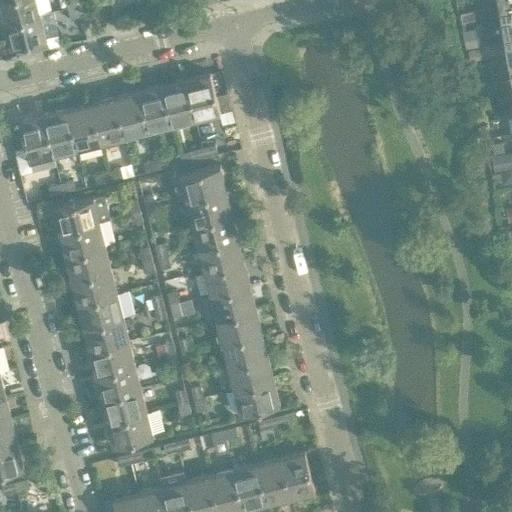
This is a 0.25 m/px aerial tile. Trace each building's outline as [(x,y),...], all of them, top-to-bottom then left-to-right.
[(37,0),(0,0),(5,20),(40,12),(37,0)] [(77,2),(67,5),(70,17),(80,14),(77,2)] [(511,2),(498,5),(502,23),(511,21),(511,2)] [(40,12),(5,20),(11,44),(46,35),(40,12)] [(511,21),(502,23),(505,40),(511,39),(511,21)] [(210,70),(185,76),(196,117),(220,110),(216,93),(210,70)] [(185,76),(162,82),(172,122),(196,117),(185,76)] [(162,82),(138,88),(148,128),(172,122),(162,82)] [(138,88),(115,94),(125,134),(148,128),(138,88)] [(228,90),(216,93),(220,110),(232,108),(228,90)] [(115,94),(91,100),(101,140),(125,134),(115,94)] [(91,100),(68,106),(78,146),(101,140),(91,100)] [(68,106),(44,112),(54,152),(78,146),(68,106)] [(29,158),(54,152),(44,112),(19,118),(29,158)] [(502,141),(493,142),(495,152),(504,151),(502,141)] [(215,142),(203,145),(205,155),(218,152),(215,142)] [(193,158),(205,155),(203,145),(191,148),(193,158)] [(168,154),(156,157),(158,167),(171,164),(168,154)] [(146,170),(158,167),(156,157),(143,160),(146,170)] [(180,173),(187,198),(227,188),(220,163),(180,173)] [(121,166),(108,169),(111,179),(123,176),(121,166)] [(99,182),(111,179),(108,169),(96,172),(99,182)] [(73,178),(61,181),(64,191),(76,188),(73,178)] [(51,194),(64,191),(61,181),(49,184),(51,194)] [(227,188),(187,198),(193,221),(232,211),(227,188)] [(104,192),(93,195),(54,205),(60,229),(100,219),(110,217),(104,192)] [(143,195),(146,208),(156,205),(153,193),(143,195)] [(127,199),(131,212),(140,209),(137,197),(127,199)] [(156,205),(146,208),(149,220),(159,218),(156,205)] [(140,209),(131,212),(134,224),(143,222),(140,209)] [(232,211),(193,221),(198,245),(238,235),(232,211)] [(105,243),(100,219),(60,229),(66,253),(105,243)] [(238,235),(198,245),(204,269),(244,259),(238,235)] [(155,243),(158,255),(168,253),(165,240),(155,243)] [(105,243),(66,253),(72,277),(111,267),(105,243)] [(139,246),(142,259),(152,256),(149,244),(139,246)] [(168,253),(158,255),(161,268),(171,265),(168,253)] [(152,256),(142,259),(145,271),(155,269),(152,256)] [(244,259),(204,269),(210,293),(250,283),(244,259)] [(111,267),(72,277),(78,300),(117,290),(111,267)] [(250,283),(210,293),(216,316),(256,306),(250,283)] [(131,287),(122,289),(126,311),(136,309),(131,287)] [(167,290),(170,303),(180,300),(176,287),(167,290)] [(117,290),(78,300),(84,324),(123,314),(117,290)] [(151,294),(154,307),(164,304),(161,291),(151,294)] [(180,300),(170,303),(173,315),(183,313),(180,300)] [(164,304),(154,307),(157,319),(167,316),(164,304)] [(256,306),(216,316),(222,340),(262,330),(256,306)] [(123,314),(84,324),(89,348),(129,338),(123,314)] [(262,330),(222,340),(228,363),(268,353),(262,330)] [(179,337),(182,350),(191,348),(188,335),(179,337)] [(129,338),(89,348),(95,371),(135,362),(129,338)] [(163,341),(166,354),(176,351),(173,339),(163,341)] [(191,348),(182,350),(185,362),(194,360),(191,348)] [(176,351),(166,354),(169,366),(179,364),(176,351)] [(268,353),(228,363),(234,387),(274,377),(268,353)] [(135,362),(95,371),(101,395),(141,385),(135,362)] [(274,377),(234,387),(240,412),(280,402),(274,377)] [(190,385),(194,397),(203,395),(200,383),(190,385)] [(141,385),(101,395),(107,419),(147,409),(141,385)] [(175,389),(178,401),(188,399),(185,386),(175,389)] [(6,394),(0,395),(0,420),(12,418),(6,394)] [(203,395),(194,397),(197,410),(206,407),(203,395)] [(188,399),(178,401),(181,413),(191,411),(188,399)] [(161,406),(152,408),(155,427),(164,425),(161,406)] [(147,409),(107,419),(114,444),(153,434),(147,409)] [(285,423),(283,413),(270,416),(273,426),(285,423)] [(273,426),(270,416),(258,419),(261,429),(260,429),(262,438),(275,435),(273,426)] [(12,418),(0,420),(0,445),(18,441),(12,418)] [(236,424),(223,427),(226,438),(238,434),(236,424)] [(213,441),(226,438),(223,427),(211,431),(213,441)] [(188,436),(176,439),(178,449),(191,446),(188,436)] [(166,452),(178,449),(176,439),(164,442),(166,452)] [(18,441),(0,445),(0,472),(24,467),(18,441)] [(141,448),(129,451),(131,461),(143,458),(141,448)] [(305,448),(280,454),(290,494),(315,488),(305,448)] [(119,464),(131,461),(129,451),(116,454),(119,464)] [(280,454),(257,460),(267,500),(290,494),(280,454)] [(257,460),(233,466),(243,506),(267,500),(257,460)] [(233,466),(209,472),(219,511),(243,506),(233,466)] [(219,511),(209,472),(185,478),(193,511),(219,511)] [(27,477),(15,480),(17,490),(29,487),(27,477)] [(193,511),(185,478),(162,483),(169,511),(193,511)] [(5,493),(17,490),(15,480),(3,483),(5,493)] [(169,511),(162,483),(138,489),(144,511),(169,511)] [(117,511),(144,511),(138,489),(113,496),(117,511)]
